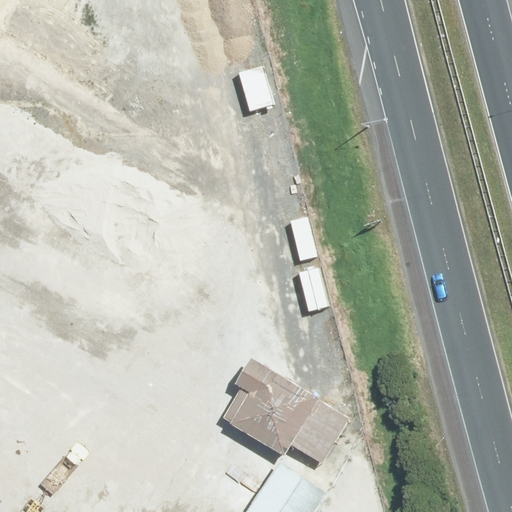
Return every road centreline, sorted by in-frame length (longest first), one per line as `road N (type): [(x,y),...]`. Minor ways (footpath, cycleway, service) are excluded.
road 1 (motorway): [(443,511),(418,432),(327,0)]
road 2 (motorway): [(483,511),(416,0)]
road 3 (motorway): [(511,482),(387,0)]
